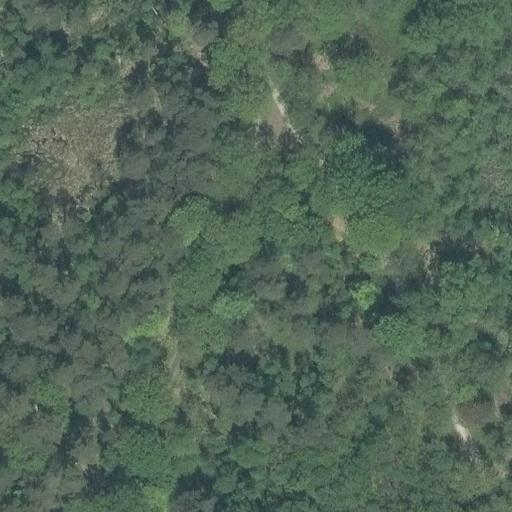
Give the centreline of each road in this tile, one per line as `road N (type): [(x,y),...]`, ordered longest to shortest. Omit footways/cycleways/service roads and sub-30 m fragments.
road 1 (track): [(250,13),(285,109),(222,242),(114,511)]
road 2 (track): [(285,109),(391,273),(497,511)]
